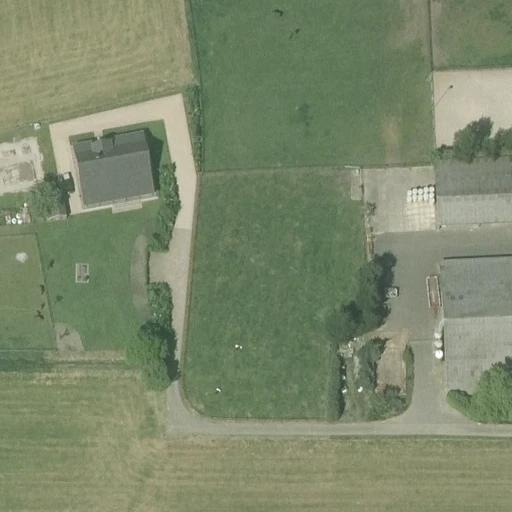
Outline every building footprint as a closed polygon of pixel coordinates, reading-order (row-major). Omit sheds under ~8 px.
[(90,145),(72,149),(83,212),(154,199),(142,136),(108,142),(108,140),(90,143),(90,145)] [(32,141),(0,147),(0,187),(39,181),(32,141)] [(67,171),(46,175),(53,221),(75,218),(67,171)] [(442,229),(511,227),(511,173),(461,176),(461,200),(442,200),(442,229)] [(511,264),(437,268),(444,403),(511,398),(511,264)]
